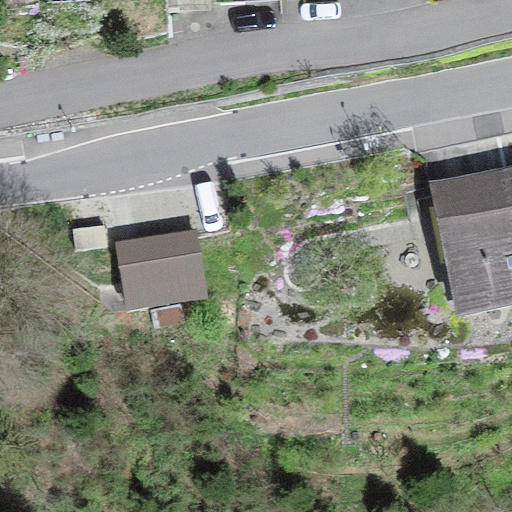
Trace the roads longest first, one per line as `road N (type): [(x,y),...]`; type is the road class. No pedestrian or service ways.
road 1 (residential): [(0,105),(511,6)]
road 2 (residential): [(0,180),(511,84)]
